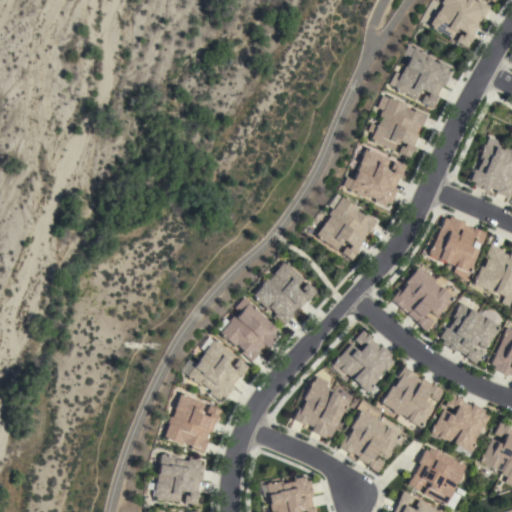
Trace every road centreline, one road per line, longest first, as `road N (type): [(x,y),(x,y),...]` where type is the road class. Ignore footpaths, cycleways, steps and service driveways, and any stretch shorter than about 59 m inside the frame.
road 1 (residential): [(230,511),(233,462),(247,433),(283,373),(403,237),(511,23)]
road 2 (residential): [(353,298),(426,358),(511,397)]
road 3 (residential): [(247,433),(327,469),(352,496)]
